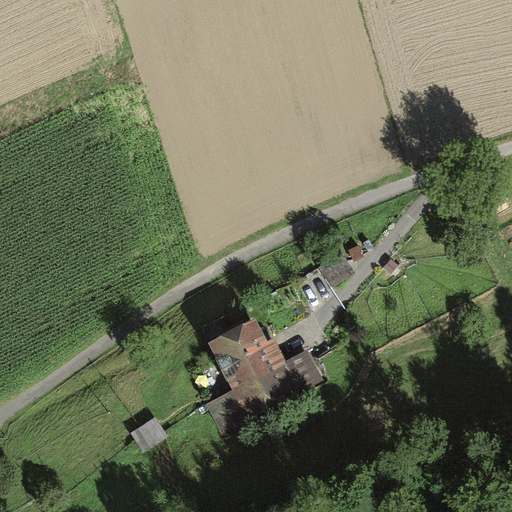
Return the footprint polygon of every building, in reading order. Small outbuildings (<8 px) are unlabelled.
[(344,247),(351,257),(363,249),(357,239),(344,247)] [(316,266),(330,284),(351,267),(338,250),(316,266)] [(388,251),(372,266),(384,278),(400,263),(388,251)] [(250,318),(212,339),(237,386),(210,400),(224,426),(316,376),(302,349),(275,364),(250,318)] [(145,450),(171,437),(160,415),(133,428),(145,450)]
